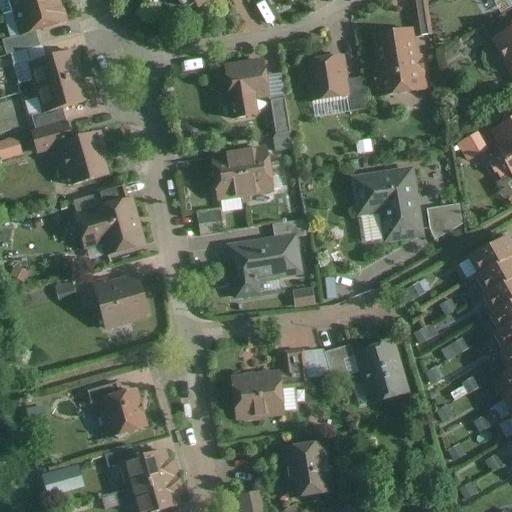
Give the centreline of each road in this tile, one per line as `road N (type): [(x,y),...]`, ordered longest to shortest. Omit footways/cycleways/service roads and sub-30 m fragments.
road 1 (residential): [(148,64),(148,111),(190,336)]
road 2 (residential): [(148,64),(286,36),(358,0)]
road 3 (residential): [(190,336),(339,315),(383,295)]
road 4 (residential): [(190,336),(207,511)]
